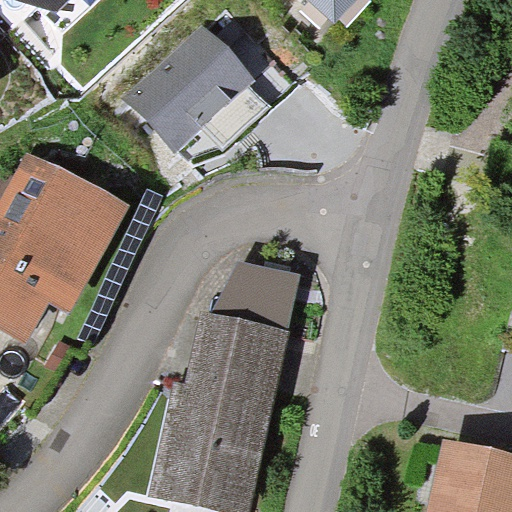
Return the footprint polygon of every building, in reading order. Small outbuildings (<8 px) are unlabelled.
[(0,0),(55,13),(70,0),(0,0)] [(303,0),(335,29),(362,0),(303,0)] [(203,26),(121,99),(175,159),(257,86),(245,73),(266,54),(232,16),(211,35),(203,26)] [(129,212),(27,156),(14,179),(0,204),(0,337),(28,353),(50,311),(70,320),(129,212)] [(0,204),(14,179),(2,172),(0,176),(0,204)] [(240,265),(211,316),(288,333),(300,278),(240,265)] [(148,499),(204,511),(250,511),(292,334),(288,333),(211,316),(202,314),(185,388),(175,386),(148,499)] [(511,511),(511,460),(500,458),(443,446),(428,511),(511,511)]
